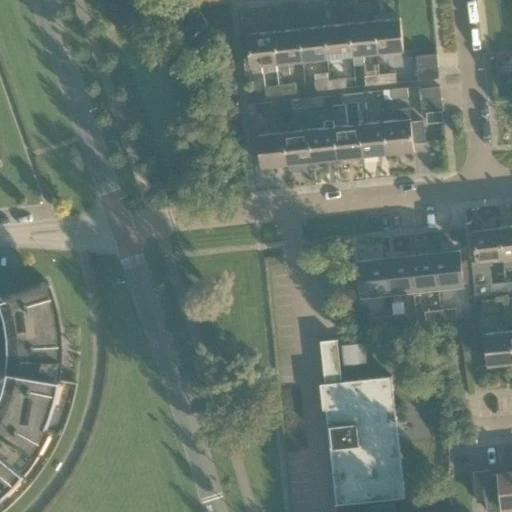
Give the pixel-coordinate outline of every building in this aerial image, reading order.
[(400,19),(375,22),(378,55),(404,52),(400,19)] [(378,55),(375,22),(350,25),(353,57),(354,64),(364,63),(363,56),(378,55)] [(325,27),(328,60),(353,57),(350,25),(325,27)] [(325,27),(300,30),(303,62),(328,60),(325,27)] [(275,32),(279,65),(279,70),(280,75),(290,74),(289,64),(303,62),(300,30),(275,32)] [(279,70),(279,65),(275,32),(248,35),(252,68),(262,67),(263,72),(279,70)] [(416,57),(417,68),(438,66),(437,55),(416,57)] [(438,66),(417,68),(419,81),(439,80),(438,66)] [(395,75),(381,76),(381,85),(396,84),(395,75)] [(381,85),(381,76),(365,78),(365,87),(381,85)] [(345,80),(331,81),(332,90),(346,89),(345,80)] [(332,90),(331,81),(315,83),(316,92),(332,90)] [(296,85),(281,86),(282,95),(297,94),(296,85)] [(282,95),(281,86),(265,88),(266,97),(282,95)] [(385,101),(409,98),(408,89),(384,92),(385,101)] [(419,91),(420,101),(441,98),(440,89),(419,91)] [(372,93),(357,94),(358,104),(373,102),(372,93)] [(341,96),(342,105),(348,105),(358,104),(357,94),(341,96)] [(322,98),(307,100),(308,109),(323,107),(322,98)] [(441,98),(420,101),(422,114),(443,112),(441,98)] [(293,110),(308,109),(307,100),(292,102),(293,110)] [(256,105),(257,114),(272,112),(271,104),(256,105)] [(335,128),(338,160),(364,158),(360,125),(358,104),(348,105),(351,126),(335,128)] [(401,121),(385,123),(389,155),(414,152),(413,145),(411,123),(409,111),(400,112),(401,121)] [(314,163),(338,160),(335,128),(334,119),(324,120),(325,129),(310,131),(314,163)] [(285,133),(288,166),(314,163),(310,131),(309,120),(299,121),(300,132),(285,133)] [(422,122),(411,123),(413,145),(424,144),(422,122)] [(385,123),(360,125),(364,158),(389,155),(385,123)] [(262,168),(288,166),(285,133),(259,136),(262,168)] [(511,226),(500,228),(504,261),(505,269),(511,268),(511,226)] [(478,262),(472,263),(476,296),(491,294),(488,262),(504,261),(500,228),(475,230),(478,262)] [(439,288),(464,286),(461,252),(435,255),(439,288)] [(435,255),(410,258),(413,291),(439,288),(435,255)] [(410,258),(385,260),(388,294),(413,291),(410,258)] [(385,260),(359,263),(363,296),(388,294),(385,260)] [(12,338),(12,359),(9,379),(3,399),(0,406),(0,511),(13,501),(28,485),(42,467),(54,447),(64,426),(71,405),(76,383),(57,379),(59,359),(59,340),(57,320),(53,300),(47,281),(3,298),(9,318),(12,338)] [(491,285),(492,294),(507,293),(506,283),(491,285)] [(499,310),(498,301),(482,302),(483,312),(499,310)] [(456,309),(441,311),(442,320),(457,319),(456,309)] [(427,322),(442,320),(441,311),(426,313),(427,322)] [(391,316),(392,326),(407,324),(406,315),(391,316)] [(391,316),(375,318),(376,327),(392,326),(391,316)] [(461,323),(464,351),(478,350),(475,322),(461,323)] [(511,338),(511,332),(486,334),(489,367),(511,365),(511,338)] [(405,498),(392,377),(341,382),(337,341),(321,343),(326,384),(320,385),(323,411),(331,410),(333,427),(330,427),(332,449),(335,449),(341,505),(405,498)] [(507,511),(511,511),(511,475),(500,476),(500,478),(490,479),(489,473),(476,475),(479,504),(487,503),(487,511),(507,511)]
